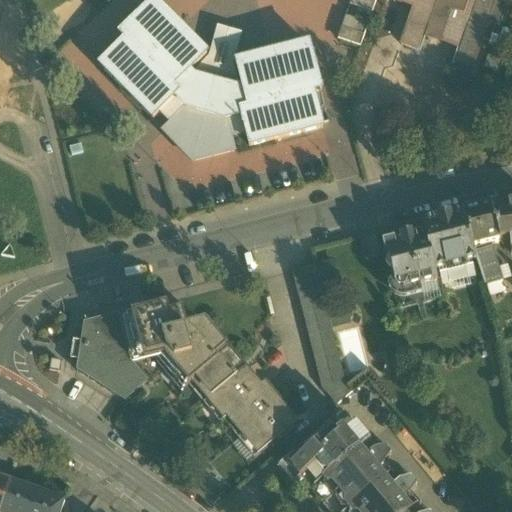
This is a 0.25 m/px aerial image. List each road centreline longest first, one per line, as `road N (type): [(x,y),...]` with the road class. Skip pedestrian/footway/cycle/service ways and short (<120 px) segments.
road 1 (residential): [(511,176),(85,270),(0,322)]
road 2 (tertiary): [(0,392),(179,511)]
